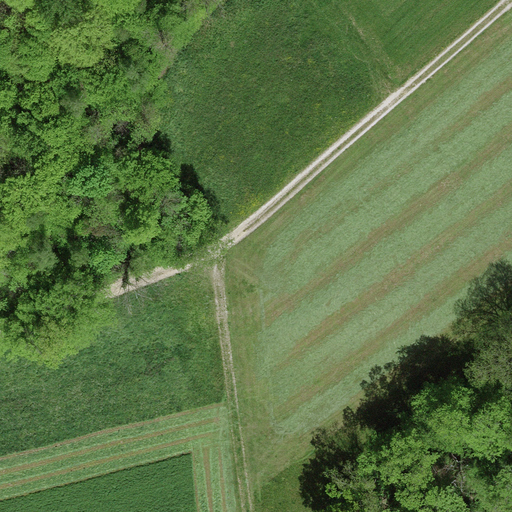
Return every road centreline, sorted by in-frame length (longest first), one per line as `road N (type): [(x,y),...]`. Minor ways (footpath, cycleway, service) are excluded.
road 1 (track): [(509,0),(215,250)]
road 2 (track): [(215,250),(245,511)]
road 3 (track): [(215,250),(0,330)]
